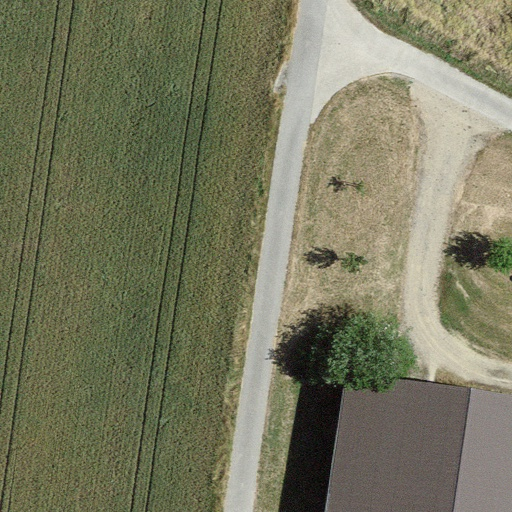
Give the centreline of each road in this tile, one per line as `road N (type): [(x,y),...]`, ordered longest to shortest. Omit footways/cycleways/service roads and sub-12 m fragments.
road 1 (track): [(317,0),(242,511)]
road 2 (track): [(314,31),(511,138)]
